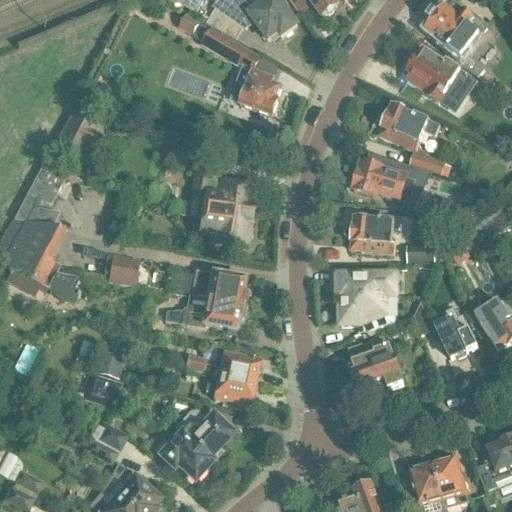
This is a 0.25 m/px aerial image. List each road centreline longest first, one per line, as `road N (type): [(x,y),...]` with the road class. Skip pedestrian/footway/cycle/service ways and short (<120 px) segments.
road 1 (residential): [(321,454),(301,349),(307,183),(346,79),(401,0)]
road 2 (residential): [(321,454),(451,422),(511,391)]
